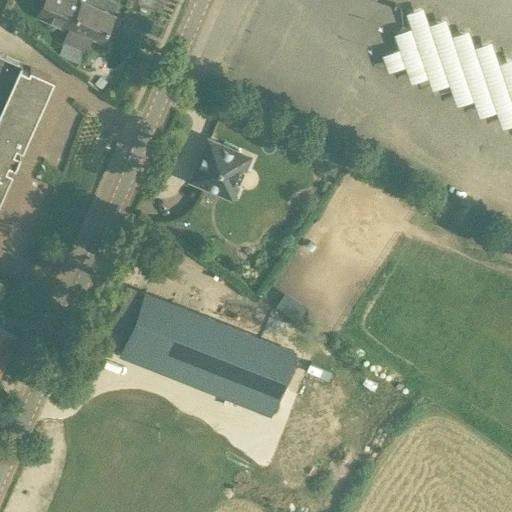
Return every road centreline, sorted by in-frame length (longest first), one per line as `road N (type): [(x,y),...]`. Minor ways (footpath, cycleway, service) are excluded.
road 1 (tertiary): [(0,472),(202,0)]
road 2 (unknown): [(511,186),(332,95)]
road 3 (unknown): [(139,146),(71,77),(0,34)]
road 4 (unknown): [(332,95),(187,34)]
